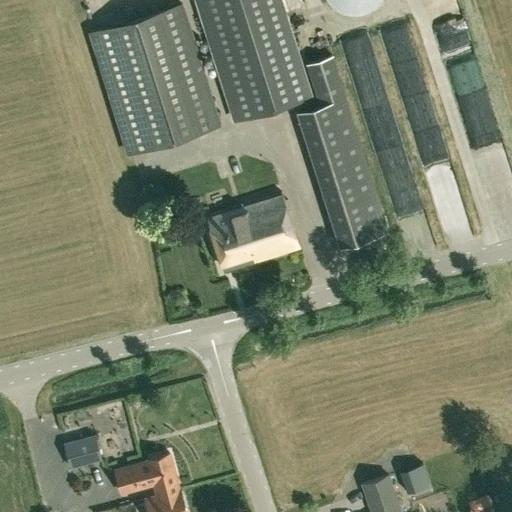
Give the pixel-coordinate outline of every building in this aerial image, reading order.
[(233,118),(312,94),(281,0),(200,0),(197,1),(233,118)] [(350,15),(358,15),(365,13),(371,9),(377,5),(380,0),(325,0),(326,1),(331,6),(336,11),(343,14),(350,15)] [(182,6),(91,35),(129,154),(220,125),(182,6)] [(319,103),(296,110),(339,245),(388,230),(346,95),(344,96),(331,54),(306,62),(319,103)] [(297,246),(281,194),(207,217),(224,269),(254,260),(297,246)] [(388,203),(396,222),(418,213),(410,194),(388,203)] [(411,244),(425,240),(420,227),(407,231),(411,244)] [(102,458),(96,433),(64,441),(70,466),(102,458)] [(153,482),(156,494),(179,487),(168,451),(145,458),(146,460),(115,469),(121,491),(153,482)] [(429,483),(422,462),(399,469),(406,490),(429,483)] [(388,472),(360,481),(370,511),(388,511),(400,508),(388,472)] [(186,511),(179,487),(156,494),(144,497),(148,511),(186,511)] [(440,488),(426,489),(426,505),(441,504),(440,488)]
